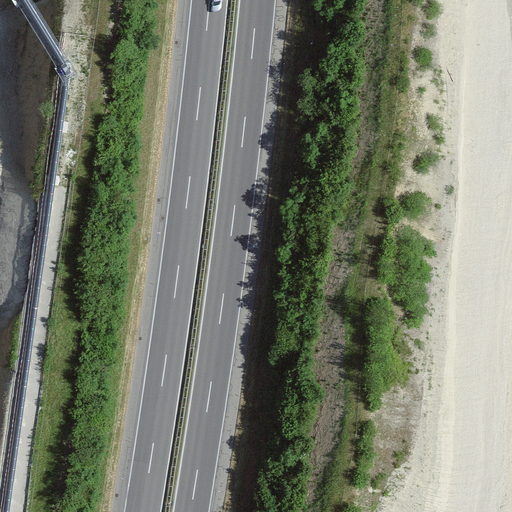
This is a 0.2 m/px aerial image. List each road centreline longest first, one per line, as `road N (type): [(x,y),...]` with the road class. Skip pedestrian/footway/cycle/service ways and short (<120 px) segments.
road 1 (motorway): [(209,0),(141,511)]
road 2 (motorway): [(190,511),(256,0)]
